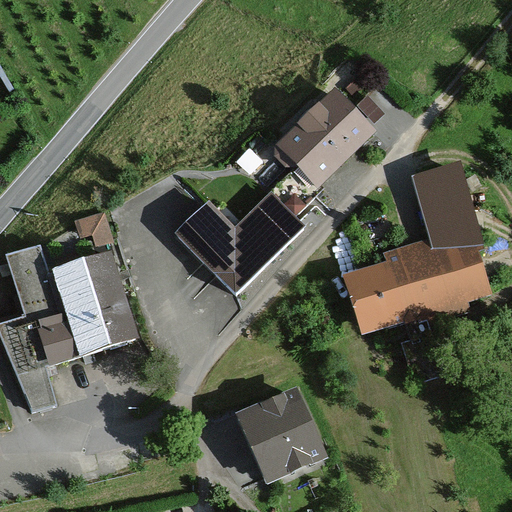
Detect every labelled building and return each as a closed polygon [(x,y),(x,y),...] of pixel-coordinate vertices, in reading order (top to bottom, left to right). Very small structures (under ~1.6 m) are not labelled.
[(280,150),(300,170),(316,187),(371,134),(335,96),(280,150)] [(316,187),(300,170),(233,236),(210,212),(183,239),(236,293),(300,230),(295,225),(319,202),(315,197),(321,191),(316,187)] [(440,252),(348,281),(367,341),(499,299),(459,171),(418,184),(440,252)] [(96,235),(100,248),(116,243),(107,212),(78,221),(83,239),(96,235)] [(28,322),(7,328),(34,415),(63,406),(51,365),(138,338),(114,259),(54,277),(45,247),(8,259),(28,322)] [(296,376),(241,401),(277,480),(332,455),(296,376)]
